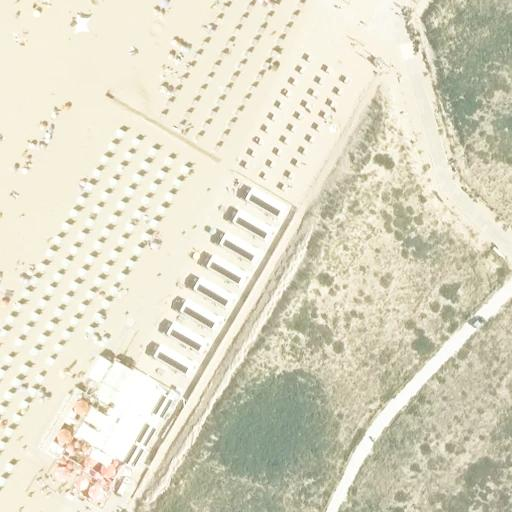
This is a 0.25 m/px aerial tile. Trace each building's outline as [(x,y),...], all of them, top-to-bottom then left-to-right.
[(247,206),(241,216),(276,236),(281,226),(247,206)] [(235,229),(229,238),(264,258),(269,249),(235,229)] [(222,253),(217,262),(251,282),(257,273),(222,253)] [(209,274),(203,283),(238,303),(243,294),(209,274)] [(195,296),(190,306),(224,326),(230,316),(195,296)] [(183,318),(178,328),(212,348),(218,338),(183,318)] [(165,363),(139,349),(103,414),(113,420),(90,461),(125,480),(169,402),(150,391),(165,363)]
